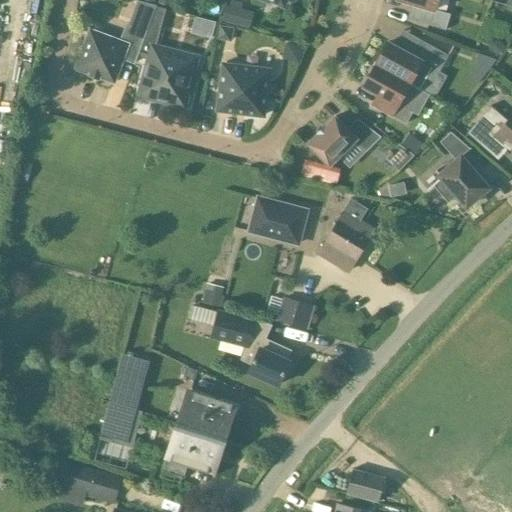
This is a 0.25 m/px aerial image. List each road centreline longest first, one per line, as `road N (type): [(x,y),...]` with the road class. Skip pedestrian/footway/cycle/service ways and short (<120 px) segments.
road 1 (unclassified): [(254,511),(364,377),(511,227)]
road 2 (residential): [(269,146),(246,149),(67,104),(51,86),(68,0)]
road 3 (residential): [(290,124),(348,65),(375,0)]
road 4 (residential): [(353,0),(317,56),(290,124)]
